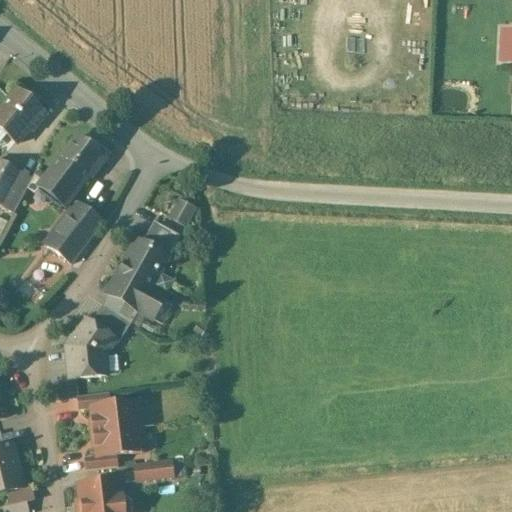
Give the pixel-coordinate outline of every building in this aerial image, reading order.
[(44,116),(16,93),(0,112),(0,132),(16,146),(29,130),(31,132),(44,116)] [(75,140),(38,188),(65,209),(89,177),(91,178),(104,162),(75,140)] [(191,227),(200,206),(179,197),(171,219),(191,227)] [(75,206),(44,247),(71,266),(102,226),(75,206)] [(177,239),(154,226),(142,247),(165,260),(177,239)] [(142,247),(136,244),(125,263),(128,264),(126,268),(122,269),(120,273),(121,277),(119,281),(116,279),(107,295),(108,296),(137,313),(151,320),(163,299),(152,292),(161,276),(158,274),(165,260),(142,247)] [(137,313),(108,296),(102,307),(130,325),(137,313)] [(102,307),(90,326),(114,342),(114,343),(117,346),(131,325),(102,307)] [(90,326),(84,322),(66,349),(69,381),(106,377),(104,358),(114,343),(114,342),(90,326)] [(107,396),(77,399),(79,413),(90,412),(90,410),(109,408),(107,396)] [(109,408),(90,410),(90,412),(92,427),(90,428),(92,443),(94,443),(96,459),(96,460),(115,458),(144,454),(138,404),(109,408)] [(3,449),(0,449),(0,495),(23,489),(12,447),(3,449)] [(115,458),(96,460),(96,459),(85,460),(86,473),(116,470),(115,458)] [(169,463),(134,468),(136,486),(172,481),(169,463)] [(119,482),(78,487),(80,511),(131,511),(130,503),(126,500),(121,501),(119,482)]
